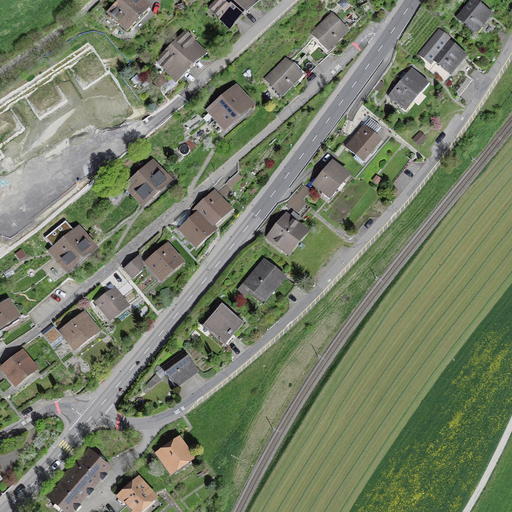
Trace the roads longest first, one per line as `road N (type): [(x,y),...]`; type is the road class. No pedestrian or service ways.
road 1 (residential): [(92,415),(132,426),(160,422),(240,366),(402,205),(511,52)]
road 2 (residential): [(0,363),(355,45),(377,51)]
road 3 (secondary): [(377,51),(92,415)]
road 4 (residential): [(0,204),(145,126),(288,0)]
road 5 (secondary): [(92,415),(3,511)]
road 6 (track): [(0,75),(101,0)]
